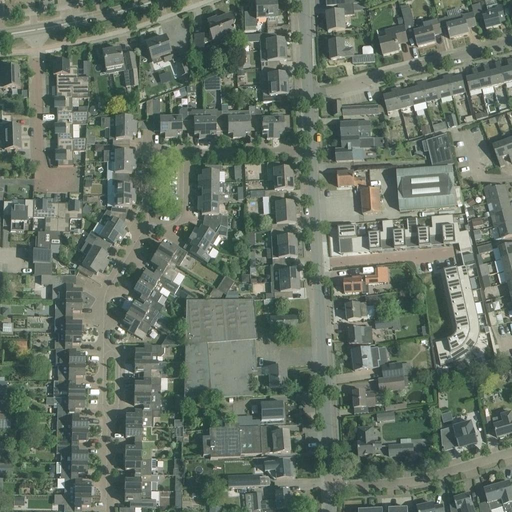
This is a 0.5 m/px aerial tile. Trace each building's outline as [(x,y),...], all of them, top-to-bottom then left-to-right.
[(277,19),(277,17),(277,12),(276,0),(265,1),(266,20),(267,29),(266,29),(267,35),(273,35),(281,34),(281,28),(277,28),(277,19)] [(256,20),(266,20),(265,1),(255,1),(255,12),(244,13),(245,28),(257,27),(256,20)] [(474,14),(473,14),(475,20),(483,18),(486,30),(498,28),(497,25),(500,24),(500,23),(505,21),(502,7),(496,8),(496,6),(487,8),(488,12),(483,14),(481,4),(472,6),(474,14)] [(353,5),(338,6),(338,13),(327,14),(329,32),(346,31),(345,29),(344,29),(343,17),(354,16),(354,11),(353,5)] [(402,12),(401,12),(405,26),(404,26),(405,29),(414,26),(413,23),(410,10),(409,10),(402,12)] [(475,20),(473,14),(462,17),(462,15),(445,19),(450,40),(469,35),(468,29),(477,27),(475,20)] [(203,36),(195,36),(194,53),(203,53),(203,43),(210,40),(211,42),(222,38),(223,40),(235,35),(231,26),(234,25),(231,15),(222,19),(222,20),(217,22),(216,19),(207,22),(211,33),(203,36)] [(414,33),(416,38),(418,48),(435,43),(434,36),(441,34),(437,19),(421,23),(423,31),(414,33)] [(379,41),(381,47),(383,57),(399,53),(397,42),(407,40),(403,27),(385,32),(387,39),(379,41)] [(273,41),(273,35),(267,35),(259,36),(259,42),(265,42),(266,52),(285,51),(285,40),(273,41)] [(165,38),(145,45),(151,61),(163,57),(165,63),(173,60),(165,38)] [(330,45),(327,45),(328,53),(330,53),(331,61),(345,60),(345,58),(354,58),(353,51),(353,50),(353,49),(353,48),(352,48),(352,47),(352,46),(351,46),(351,45),(350,45),(350,44),(349,44),(348,43),(347,43),(346,43),(345,43),(344,43),(344,42),(340,42),(330,43),(330,45)] [(136,70),(133,54),(124,56),(125,59),(121,59),(119,50),(102,53),(105,70),(107,69),(108,70),(112,69),(113,68),(123,66),(126,88),(130,87),(130,88),(138,87),(136,70)] [(286,62),(285,51),(266,52),(260,53),(261,70),(275,69),(275,62),(286,62)] [(362,56),(363,64),(375,63),(374,55),(362,56)] [(511,59),(511,60),(508,61),(509,68),(502,70),(505,85),(511,83),(511,59)] [(187,75),(182,60),(175,63),(180,77),(187,75)] [(78,78),(78,71),(76,69),(69,69),(69,63),(65,63),(65,61),(57,61),(57,63),(53,63),(53,76),(56,76),(56,88),(90,87),(90,84),(90,78),(86,78),(78,78)] [(505,85),(502,70),(500,63),(495,64),(497,71),(491,73),(494,88),(505,85)] [(2,68),(2,75),(0,74),(0,89),(18,89),(18,68),(14,68),(14,66),(5,66),(6,68),(2,68)] [(494,88),(491,73),(489,66),(484,67),(486,74),(479,76),(483,91),(492,88),(494,88)] [(267,82),(267,87),(287,85),(286,74),(275,75),(275,69),(261,70),(262,82),(267,82)] [(483,91),(479,76),(477,69),(472,70),(474,77),(467,79),(470,94),(483,91)] [(452,76),(448,77),(453,97),(466,93),(462,77),(453,79),(452,76)] [(444,81),(436,83),(440,100),(453,97),(448,77),(443,78),(444,81)] [(426,82),(421,83),(426,103),(440,100),(436,83),(427,86),(426,82)] [(418,88),(410,90),(414,107),(415,112),(428,109),(426,103),(421,83),(417,84),(418,88)] [(287,85),(267,87),(268,91),(262,91),(263,103),(277,103),(276,97),(288,96),(287,85)] [(72,113),(72,99),(88,99),(90,87),(56,88),(56,99),(54,99),(54,109),(56,109),(56,113),(72,113)] [(400,89),(396,90),(401,110),(414,107),(410,90),(401,92),(400,89)] [(401,110),(396,90),(391,91),(392,94),(383,97),(389,119),(403,115),(401,110)] [(333,103),(334,116),(342,116),(341,103),(333,103)] [(343,108),(343,118),(379,116),(379,106),(343,108)] [(255,130),(256,130),(255,118),(255,116),(255,108),(248,108),(249,112),(238,112),(239,139),(245,139),(245,135),(250,135),(249,129),(255,128),(255,130)] [(159,109),(153,109),(153,117),(153,129),(159,129),(159,135),(164,135),(164,139),(170,139),(170,118),(159,119),(159,117),(159,109)] [(181,128),(187,128),(187,109),(182,110),(179,112),(180,118),(170,118),(170,139),(177,139),(177,135),(182,135),(181,128)] [(198,140),(205,140),(203,111),(191,112),(190,114),(188,114),(187,109),(187,128),(187,130),(193,130),(194,136),(198,136),(198,140)] [(215,130),(221,129),(221,113),(217,113),(217,111),(203,111),(205,140),(211,140),(211,136),(216,136),(215,130)] [(232,139),(239,139),(238,112),(221,113),(221,129),(227,129),(227,135),(232,135),(232,139)] [(73,140),(73,126),(87,126),(87,113),(72,113),(56,113),(57,124),(54,125),(54,135),(57,135),(57,141),(73,140)] [(448,123),(450,129),(458,127),(455,116),(449,117),(450,123),(448,123)] [(282,120),(272,120),(273,140),(279,140),(279,136),(284,136),(283,130),(289,129),(289,117),(282,117),(282,120)] [(136,129),(136,123),(132,123),(132,119),(115,118),(115,119),(109,119),(109,129),(115,129),(136,129)] [(255,118),(256,130),(261,130),(261,136),(266,136),(266,140),(273,140),(272,120),(262,120),(262,118),(255,118)] [(341,124),(342,138),(359,137),(359,135),(365,135),(365,140),(375,140),(375,139),(370,140),(369,132),(371,132),(370,123),(358,123),(341,124)] [(435,127),(437,133),(447,130),(445,124),(435,127)] [(4,138),(20,138),(20,126),(3,126),(4,138)] [(429,126),(421,128),(424,137),(432,135),(429,126)] [(132,141),(132,136),(136,136),(136,129),(115,129),(109,129),(109,141),(112,141),(112,147),(125,147),(125,141),(132,141)] [(359,137),(342,138),(343,150),(336,151),(337,163),(353,162),(353,161),(364,161),(363,149),(375,149),(375,140),(365,140),(365,135),(359,135),(359,137)] [(447,135),(422,143),(424,153),(429,152),(431,157),(434,167),(454,165),(447,135)] [(4,138),(4,150),(20,150),(20,138),(4,138)] [(73,167),(73,153),(86,153),(87,140),(73,140),(57,141),(58,152),(55,152),(55,162),(57,161),(58,168),(73,167)] [(509,157),(504,143),(493,147),(500,168),(505,166),(502,159),(509,157)] [(114,163),(114,164),(135,164),(135,157),(131,157),(131,153),(125,152),(125,147),(112,147),(112,152),(104,152),(104,163),(114,163)] [(293,181),(292,169),(281,170),(280,162),(266,163),(267,171),(268,181),(273,181),(273,182),(293,181)] [(112,174),(111,181),(124,181),(125,175),(131,175),(131,170),(135,170),(135,164),(114,164),(114,174),(112,174)] [(198,177),(198,184),(219,184),(219,173),(221,173),(221,167),(208,167),(208,173),(202,173),(202,177),(198,177)] [(397,172),(400,212),(455,208),(453,168),(397,172)] [(366,192),(366,187),(365,179),(354,179),(354,173),(337,174),(338,188),(357,187),(357,192),(361,192),(363,215),(381,214),(379,191),(366,192)] [(114,187),(114,198),(135,198),(135,191),(131,191),(131,187),(124,186),(124,181),(111,181),(111,187),(114,187)] [(264,199),(268,199),(282,198),(282,191),(293,191),(293,181),(273,182),(274,192),(264,192),(264,199)] [(198,184),(198,190),(202,190),(202,194),(218,194),(223,194),(229,194),(229,184),(223,184),(219,184),(198,184)] [(484,188),(484,189),(485,193),(489,192),(491,200),(492,203),(508,199),(505,186),(496,188),(496,186),(484,188)] [(198,199),(197,205),(218,205),(218,194),(202,194),(202,199),(198,199)] [(107,212),(106,213),(122,217),(124,209),(131,209),(131,204),(135,204),(135,198),(114,198),(114,208),(112,207),(110,213),(107,212)] [(275,215),(294,214),(294,203),(283,204),(282,198),(268,199),(269,205),(270,215),(275,215)] [(476,204),(472,198),(467,202),(471,208),(476,204)] [(491,200),(486,201),(490,213),(494,212),(495,215),(511,211),(508,199),(492,203),(491,200)] [(57,234),(58,205),(47,204),(47,202),(37,201),(37,202),(33,202),(33,219),(45,220),(45,230),(44,234),(57,234)] [(25,209),(12,209),(12,204),(4,203),(3,217),(11,217),(10,233),(24,233),(24,225),(26,225),(26,219),(33,219),(33,202),(25,202),(25,209)] [(82,220),(82,214),(82,213),(83,204),(79,203),(69,202),(69,205),(58,205),(57,234),(69,234),(70,220),(82,220)] [(209,216),(207,224),(220,227),(221,217),(218,216),(218,205),(197,205),(197,212),(201,212),(201,216),(209,216)] [(473,208),(465,210),(467,218),(475,216),(473,208)] [(495,215),(497,224),(498,228),(511,224),(511,213),(511,211),(495,215)] [(106,228),(105,229),(123,240),(126,234),(123,232),(125,228),(120,224),(122,217),(106,213),(99,224),(106,228)] [(270,226),(270,232),(284,232),(284,225),(295,225),(294,214),(275,215),(276,225),(270,226)] [(453,216),(442,217),(443,236),(457,235),(459,245),(460,252),(472,249),(468,232),(460,233),(458,224),(454,224),(453,216)] [(419,230),(418,230),(419,238),(418,238),(419,248),(431,247),(430,237),(443,236),(442,217),(431,218),(433,229),(419,230)] [(408,231),(393,232),(394,241),(395,250),(407,249),(406,239),(418,238),(419,238),(418,230),(417,219),(407,220),(408,231)] [(481,219),(472,222),(473,229),(483,227),(481,219)] [(383,233),(369,234),(369,239),(370,251),(370,253),(384,251),(383,242),(394,241),(393,232),(393,222),(382,223),(383,233)] [(226,238),(227,230),(220,227),(207,224),(206,231),(201,228),(198,232),(195,230),(192,235),(214,248),(212,247),(218,237),(226,238)] [(494,230),(493,230),(496,242),(502,240),(511,237),(511,224),(498,228),(497,224),(493,225),(494,230)] [(356,225),(338,226),(339,241),(351,240),(352,253),(370,251),(369,239),(357,240),(356,225)] [(91,232),(88,238),(105,248),(108,243),(114,247),(116,243),(120,245),(123,240),(105,229),(100,238),(91,232)] [(475,242),(481,240),(480,231),(473,232),(475,242)] [(276,238),(277,249),(296,248),(296,237),(285,238),(284,232),(270,232),(271,239),(276,238)] [(33,252),(32,264),(34,265),(36,265),(36,277),(41,277),(52,277),(52,265),(50,264),(50,255),(50,247),(61,247),(61,234),(57,234),(44,234),(40,233),(37,233),(37,238),(37,253),(35,253),(33,252)] [(214,248),(192,235),(188,240),(192,242),(189,247),(195,250),(192,255),(207,264),(211,258),(208,257),(214,248)] [(81,253),(87,257),(105,269),(109,263),(105,261),(108,257),(102,253),(105,248),(88,238),(85,243),(86,244),(81,253)] [(162,245),(156,254),(175,266),(179,268),(187,254),(172,245),(176,248),(173,252),(162,245)] [(491,245),(477,249),(479,256),(493,252),(491,245)] [(511,245),(498,249),(501,261),(511,257),(511,245)] [(271,249),(272,267),(286,266),(286,259),(297,259),(296,248),(277,249),(271,249)] [(156,273),(155,273),(170,282),(172,283),(178,274),(172,271),(175,266),(156,254),(150,264),(162,271),(159,275),(156,273)] [(105,269),(87,257),(82,266),(80,265),(78,268),(77,270),(77,271),(87,277),(91,272),(96,276),(99,272),(102,274),(105,269)] [(511,257),(501,261),(504,272),(511,270),(511,257)] [(270,267),(271,283),(272,283),(298,282),(298,271),(286,272),(286,266),(272,267),(270,267)] [(465,267),(444,272),(447,285),(469,280),(468,274),(467,267),(465,267)] [(352,280),(344,281),(345,294),(362,293),(362,295),(369,295),(368,285),(388,284),(388,268),(376,269),(376,277),(365,277),(365,278),(352,279),(352,280)] [(505,274),(498,275),(500,286),(511,282),(511,270),(504,272),(505,274)] [(179,287),(172,283),(170,282),(155,273),(158,275),(156,279),(145,273),(139,282),(162,296),(166,298),(169,294),(173,296),(179,287)] [(41,277),(41,286),(52,286),(52,302),(55,302),(58,302),(81,302),(81,292),(81,291),(68,291),(68,286),(76,286),(76,278),(56,278),(52,277),(41,277)] [(469,280),(447,285),(450,297),(472,292),(469,280)] [(138,301),(148,307),(153,310),(159,313),(163,307),(157,304),(162,296),(139,282),(133,292),(145,299),(142,303),(139,300),(138,301)] [(273,283),(271,283),(272,295),(274,294),(275,300),(278,300),(288,300),(288,293),(299,293),(298,282),(273,283)] [(511,282),(500,286),(496,287),(498,292),(509,289),(510,295),(511,294),(511,282)] [(226,285),(221,293),(226,295),(231,288),(226,285)] [(496,287),(487,289),(489,295),(498,293),(498,292),(496,287)] [(223,294),(214,289),(206,302),(218,302),(223,294)] [(229,292),(224,301),(224,302),(238,302),(238,292),(232,292),(229,292)] [(472,292),(450,297),(452,309),(475,304),(472,292)] [(366,298),(367,307),(383,305),(382,297),(366,298)] [(55,311),(55,318),(67,318),(68,313),(81,314),(81,302),(58,302),(55,302),(55,311)] [(256,330),(253,302),(238,302),(224,302),(218,302),(206,302),(186,302),(184,399),(211,398),(253,397),(252,378),(251,373),(256,372),(256,370),(253,331),(256,330)] [(134,304),(128,313),(142,322),(147,325),(147,324),(151,327),(153,328),(158,320),(156,319),(159,313),(153,310),(148,307),(146,311),(134,304)] [(475,304),(452,309),(455,322),(478,317),(478,316),(475,305),(475,304)] [(492,304),(485,306),(487,314),(488,314),(494,313),(492,304)] [(346,307),(348,321),(361,320),(361,319),(367,318),(366,305),(359,306),(359,305),(346,307)] [(146,335),(151,327),(147,324),(147,325),(142,322),(128,313),(123,323),(136,331),(134,335),(128,332),(142,341),(146,335)] [(488,314),(489,318),(491,328),(498,326),(494,313),(488,314)] [(269,318),(270,332),(297,331),(296,317),(269,318)] [(478,317),(455,322),(456,327),(457,330),(457,332),(480,334),(479,323),(478,317)] [(55,334),(59,334),(81,335),(81,324),(67,323),(68,319),(72,319),(72,318),(67,318),(55,318),(54,325),(55,325),(55,334)] [(375,322),(376,330),(393,329),(392,320),(375,322)] [(350,346),(369,345),(373,344),(372,328),(349,330),(350,346)] [(455,337),(454,338),(471,353),(477,344),(480,334),(457,332),(457,333),(456,334),(456,335),(455,337)] [(54,351),(55,351),(71,351),(75,351),(67,351),(67,346),(81,346),(81,335),(59,334),(59,344),(54,344),(54,351)] [(182,347),(182,339),(163,338),(163,346),(182,347)] [(449,341),(448,341),(453,364),(463,360),(471,353),(454,338),(453,338),(452,340),(451,340),(449,341)] [(446,342),(436,344),(441,366),(453,364),(448,341),(446,342)] [(160,358),(164,355),(164,349),(161,349),(161,347),(144,347),(148,347),(148,352),(134,352),(134,363),(157,363),(157,358),(160,358)] [(380,361),(378,349),(370,350),(350,352),(351,362),(353,361),(355,372),(372,370),(378,369),(377,362),(380,361)] [(58,367),(84,367),(84,356),(71,356),(71,351),(55,351),(55,367),(58,367)] [(134,373),(134,374),(148,374),(148,379),(143,379),(160,380),(160,373),(166,369),(166,363),(157,363),(134,363),(134,373)] [(382,368),(384,381),(408,377),(411,377),(410,365),(382,368)] [(84,378),(84,367),(58,367),(58,376),(58,383),(70,383),(71,378),(84,378)] [(284,368),(256,370),(256,372),(251,373),(252,378),(265,377),(266,391),(272,390),(272,389),(285,388),(284,368)] [(409,388),(408,377),(384,381),(378,382),(380,393),(406,390),(405,388),(409,388)] [(134,385),(134,395),(150,396),(160,395),(160,386),(160,380),(143,379),(143,380),(148,380),(148,384),(134,384),(134,385)] [(61,399),(84,400),(84,388),(71,388),(71,384),(75,384),(75,383),(70,383),(58,383),(53,383),(53,391),(53,399),(61,399)] [(383,406),(383,393),(375,394),(375,392),(365,393),(353,393),(354,409),(366,409),(375,408),(375,406),(383,406)] [(134,406),(146,407),(146,411),(152,412),(160,412),(160,407),(160,405),(160,395),(150,396),(134,395),(134,406)] [(84,410),(84,400),(61,399),(61,404),(59,405),(57,405),(57,415),(61,415),(71,416),(71,411),(83,411),(84,410)] [(282,403),(260,404),(261,422),(283,421),(282,403)] [(183,412),(184,404),(175,404),(175,412),(183,412)] [(488,409),(481,410),(485,429),(492,428),(488,409)] [(125,417),(125,427),(151,428),(152,412),(146,411),(135,411),(135,412),(139,412),(139,417),(125,416),(125,417)] [(494,427),(497,439),(511,434),(511,412),(500,416),(501,417),(492,420),(494,427)] [(377,414),(377,422),(395,421),(395,413),(377,414)] [(452,421),(450,413),(442,416),(444,423),(452,421)] [(10,416),(0,415),(0,429),(10,429),(10,416)] [(57,415),(57,431),(87,432),(88,421),(75,421),(75,416),(78,416),(71,416),(61,415),(57,415)] [(251,415),(230,416),(230,423),(238,422),(238,427),(260,426),(259,420),(251,420),(251,415)] [(441,432),(441,433),(441,438),(442,448),(455,445),(454,443),(458,442),(460,449),(477,444),(474,435),(473,431),(471,423),(454,428),(441,432)] [(139,439),(139,444),(157,444),(157,436),(151,435),(151,428),(125,427),(125,439),(139,439)] [(209,439),(202,439),(203,457),(210,457),(210,460),(239,459),(239,456),(262,455),(262,454),(266,454),(273,453),(273,454),(280,453),(290,453),(288,432),(278,433),(272,433),(272,434),(264,434),(264,437),(261,438),(260,428),(261,428),(261,427),(260,427),(228,429),(224,429),(209,431),(209,439)] [(358,429),(359,444),(358,444),(359,457),(375,456),(375,449),(381,449),(381,443),(375,444),(375,443),(374,443),(373,428),(358,429)] [(57,431),(57,447),(74,448),(74,443),(87,443),(87,432),(57,431)] [(125,449),(125,460),(151,460),(151,451),(157,451),(157,444),(139,444),(134,444),(139,444),(138,449),(125,449)] [(389,447),(390,458),(414,456),(413,445),(389,447)] [(61,454),(61,464),(87,464),(87,453),(74,453),(74,448),(78,448),(74,448),(57,447),(57,454),(61,454)] [(0,451),(0,461),(9,461),(9,452),(0,451)] [(155,470),(155,460),(151,460),(125,460),(125,471),(138,471),(138,476),(134,476),(151,476),(151,469),(155,470)] [(292,478),(292,470),(289,470),(288,463),(282,464),(282,460),(263,461),(264,474),(267,473),(274,480),(290,479),(290,478),(292,478)] [(9,465),(0,464),(0,474),(9,474),(9,465)] [(61,464),(56,464),(56,475),(61,475),(61,480),(64,480),(73,480),(73,475),(87,476),(87,475),(87,469),(87,464),(61,464)] [(124,482),(124,492),(150,493),(150,483),(157,483),(157,477),(151,476),(134,476),(134,477),(138,477),(138,481),(124,481),(124,482)] [(259,487),(259,476),(227,477),(228,488),(259,487)] [(64,480),(64,487),(64,496),(90,496),(93,496),(94,488),(91,488),(91,487),(91,486),(86,486),(77,486),(77,481),(81,481),(81,480),(73,480),(64,480)] [(509,483),(497,486),(503,508),(504,511),(507,511),(511,509),(511,489),(511,490),(509,483)] [(491,511),(492,511),(503,508),(497,486),(496,487),(496,485),(490,486),(490,488),(484,490),(488,505),(489,505),(491,510),(485,511),(491,511)] [(150,493),(124,492),(124,504),(138,504),(138,508),(133,508),(133,509),(156,509),(156,502),(150,502),(150,493)] [(267,502),(261,502),(261,494),(252,494),(253,511),(262,510),(262,511),(274,511),(275,509),(276,509),(276,510),(290,509),(288,492),(275,493),(276,500),(267,501),(267,502)] [(473,511),(472,506),(473,506),(469,495),(454,499),(455,505),(450,507),(450,511),(473,511)] [(54,496),(54,506),(63,506),(63,511),(76,511),(77,508),(90,508),(90,507),(90,496),(64,496),(54,496)] [(14,499),(14,507),(22,507),(22,499),(14,499)]
